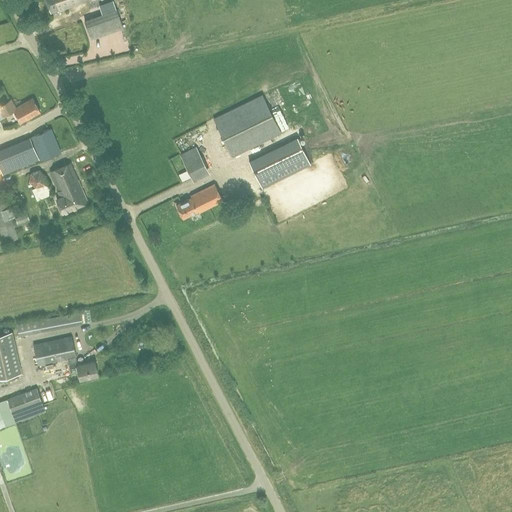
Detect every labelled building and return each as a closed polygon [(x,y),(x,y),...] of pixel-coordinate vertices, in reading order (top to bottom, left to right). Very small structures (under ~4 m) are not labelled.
[(45,0),(51,13),(84,1),(84,0),(45,0)] [(123,27),(117,9),(85,20),(91,39),(123,28),(123,27)] [(262,94),(213,118),(232,158),(282,133),(262,94)] [(40,112),(32,98),(17,107),(17,106),(16,107),(11,99),(0,105),(0,111),(3,117),(14,111),(20,123),(40,112)] [(60,152),(51,129),(32,136),(41,160),(60,152)] [(310,164),(297,137),(249,161),(262,188),(310,164)] [(30,138),(0,150),(0,167),(3,175),(39,160),(30,138)] [(196,146),(179,155),(193,181),(210,173),(196,146)] [(87,201),(71,162),(50,171),(59,191),(58,191),(61,197),(57,199),(62,212),(87,201)] [(46,179),(47,175),(39,169),(31,172),(29,182),(37,200),(52,194),(46,179)] [(191,197),(176,205),(183,218),(198,211),(199,212),(223,200),(215,184),(190,196),(191,197)] [(17,238),(3,190),(0,191),(0,230),(4,242),(17,238)] [(27,215),(16,220),(18,225),(30,221),(27,215)] [(80,312),(17,324),(19,335),(83,323),(80,312)] [(0,377),(2,377),(20,373),(16,359),(18,358),(11,330),(0,332),(0,377)] [(72,336),(34,344),(38,365),(68,358),(71,372),(78,371),(80,379),(98,375),(95,360),(77,364),(75,356),(76,356),(72,336)] [(48,391),(61,386),(58,379),(45,384),(48,391)] [(37,388),(7,399),(16,422),(45,411),(37,388)]
